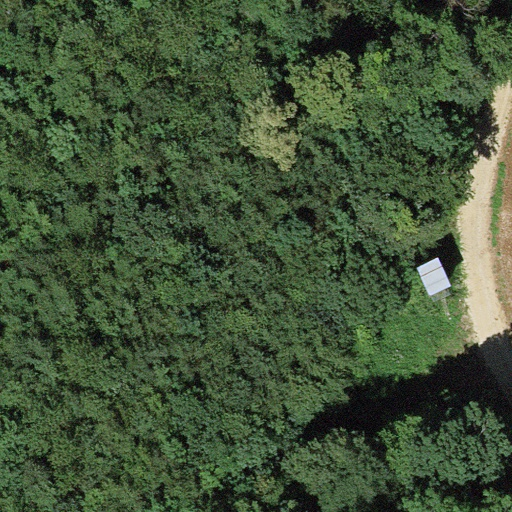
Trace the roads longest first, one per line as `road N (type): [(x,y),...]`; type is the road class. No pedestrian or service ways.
road 1 (track): [(511,33),(471,198),(461,300),(511,407)]
road 2 (track): [(263,511),(407,391),(470,325)]
road 3 (track): [(349,511),(361,467),(407,391)]
